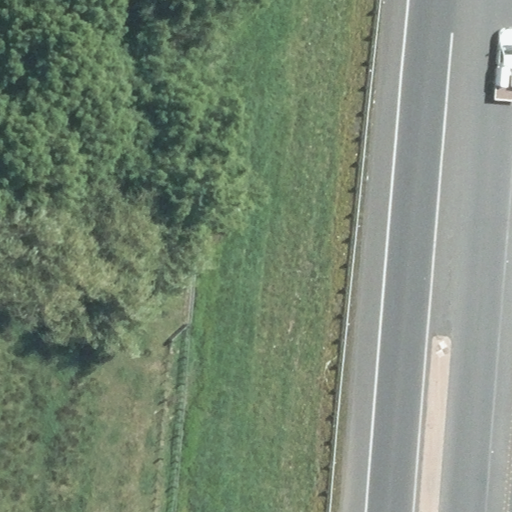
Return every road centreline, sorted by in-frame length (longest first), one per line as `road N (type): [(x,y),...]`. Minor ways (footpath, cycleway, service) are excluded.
road 1 (trunk): [(389,511),(403,333),(491,208)]
road 2 (trunk): [(491,208),(465,511)]
road 3 (trunk): [(491,208),(510,0)]
